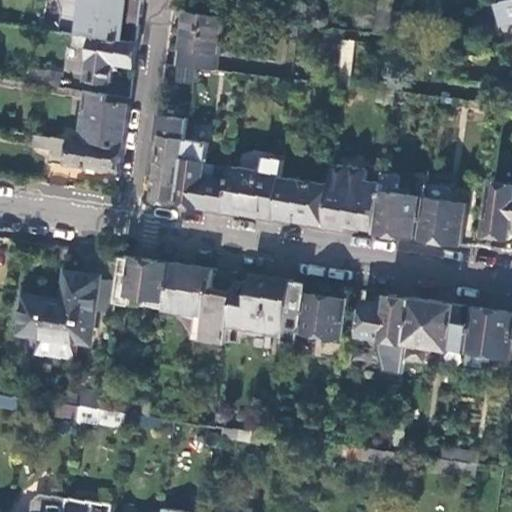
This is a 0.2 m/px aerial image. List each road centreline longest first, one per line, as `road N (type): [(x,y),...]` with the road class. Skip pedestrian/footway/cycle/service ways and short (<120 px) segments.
road 1 (residential): [(511,282),(122,225)]
road 2 (residential): [(161,0),(122,225)]
road 3 (residential): [(122,225),(0,210)]
